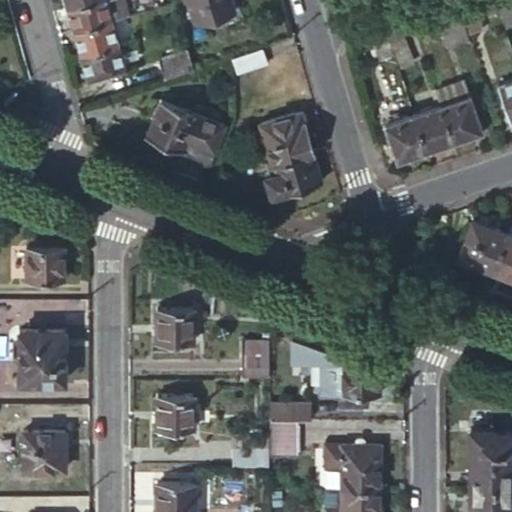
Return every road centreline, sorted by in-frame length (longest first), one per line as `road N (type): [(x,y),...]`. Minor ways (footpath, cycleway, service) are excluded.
road 1 (residential): [(126,200),(111,237),(111,511)]
road 2 (residential): [(423,317),(427,511)]
road 3 (residential): [(317,37),(367,218)]
road 4 (residential): [(26,0),(64,136),(49,170)]
road 5 (secondary): [(271,257),(126,200)]
road 6 (residential): [(511,169),(367,218)]
road 7 (secondary): [(388,303),(271,257)]
road 8 (residential): [(433,0),(317,37)]
